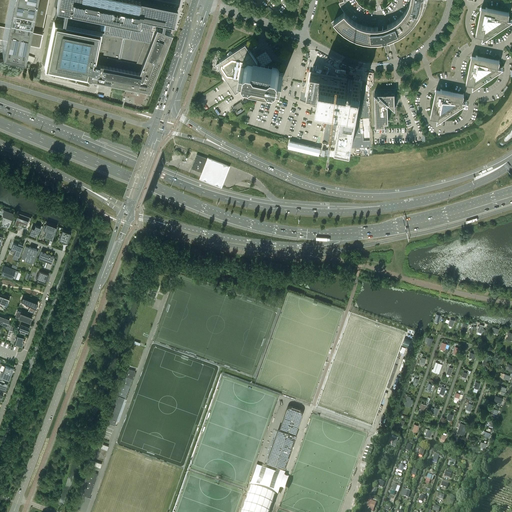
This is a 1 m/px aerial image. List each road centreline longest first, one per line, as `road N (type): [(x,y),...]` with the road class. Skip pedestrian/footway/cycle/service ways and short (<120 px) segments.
road 1 (primary): [(0,122),(234,219),(278,230),(352,232)]
road 2 (primary): [(510,164),(403,194),(362,195),(317,187),(230,149)]
road 3 (tertiary): [(13,511),(105,270)]
road 4 (primary): [(510,164),(418,203),(282,209)]
road 5 (primary): [(131,214),(276,243),(328,243),(352,232)]
road 6 (primary): [(282,209),(214,195),(80,141)]
road 7 (residential): [(0,259),(11,234),(61,255),(23,357)]
road 8 (unclassified): [(301,38),(360,65),(396,63),(432,42),(451,0)]
road 9 (primary): [(352,232),(511,194)]
road 10 (primary): [(153,130),(0,82)]
road 11 (primary): [(0,143),(122,210)]
road 12 (secondary): [(195,0),(153,130)]
